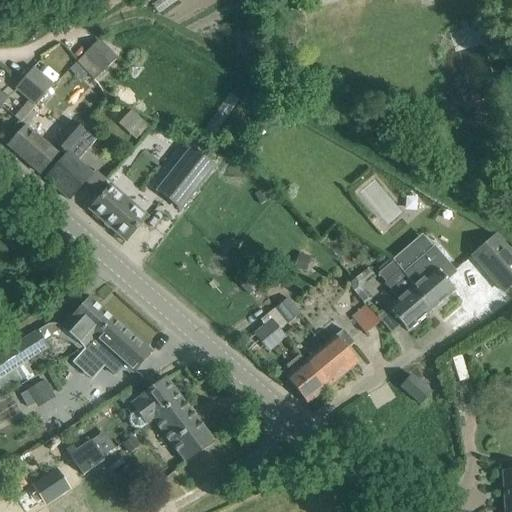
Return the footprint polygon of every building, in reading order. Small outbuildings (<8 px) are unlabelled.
[(80,83),(88,75),(94,80),(115,60),(98,42),(69,71),(80,83)] [(52,87),(33,70),(16,89),(35,106),(52,87)] [(258,100),(248,93),(240,105),(249,112),(258,100)] [(130,110),(119,121),(136,136),(146,125),(130,110)] [(42,128),(31,118),(7,146),(40,175),(57,155),(35,136),(42,128)] [(66,155),(85,133),(72,122),(53,144),(66,155)] [(172,145),(176,130),(154,125),(151,139),(172,145)] [(45,179),(69,200),(91,175),(77,162),(95,141),(89,128),(85,133),(66,155),(45,179)] [(190,149),(157,191),(180,210),(213,168),(190,149)] [(95,192),(105,180),(95,171),(91,175),(84,183),(95,192)] [(125,242),(146,217),(110,186),(89,211),(125,242)] [(159,231),(170,213),(158,206),(147,223),(159,231)] [(511,256),(495,237),(472,256),(503,293),(511,285),(511,256)] [(438,251),(406,278),(434,310),(454,292),(446,283),(457,273),(438,251)] [(384,284),(398,300),(388,309),(407,332),(434,310),(406,278),(393,262),(378,274),(385,283),(384,284)] [(66,324),(62,329),(76,342),(82,347),(85,350),(94,340),(95,340),(114,319),(110,316),(90,298),(77,313),(66,324)] [(298,316),(287,301),(274,311),(286,326),(298,316)] [(368,305),(352,319),(365,334),(381,321),(368,305)] [(94,340),(85,350),(115,377),(124,366),(133,374),(138,368),(151,353),(114,319),(95,340),(94,340)] [(286,335),(273,320),(255,335),(268,351),(286,335)] [(343,331),(304,362),(326,389),(357,364),(346,350),(353,344),(343,331)] [(26,363),(49,348),(38,332),(0,355),(0,390),(2,393),(33,373),(26,363)] [(461,354),(449,357),(456,381),(468,378),(461,354)] [(304,362),(285,378),(306,405),(326,389),(304,362)] [(400,387),(420,405),(430,393),(410,376),(400,387)] [(141,429),(154,421),(181,400),(165,379),(137,400),(138,400),(131,406),(135,411),(130,415),(129,423),(133,429),(141,429)] [(26,408),(51,397),(43,380),(19,391),(26,408)] [(181,400),(154,421),(186,463),(213,443),(181,400)] [(91,441),(69,456),(83,476),(104,462),(101,458),(102,457),(91,441)] [(24,511),(26,511),(43,502),(45,505),(68,490),(56,471),(32,487),(15,498),(24,511)] [(511,471),(503,472),(506,507),(511,506),(511,471)]
